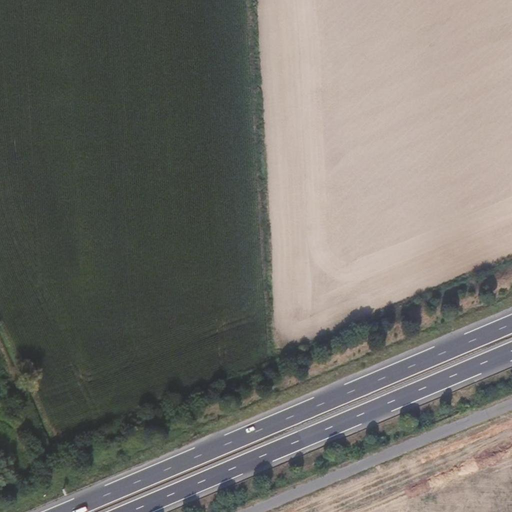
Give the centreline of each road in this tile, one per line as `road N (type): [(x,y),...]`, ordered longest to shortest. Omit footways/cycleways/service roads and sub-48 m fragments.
road 1 (trunk): [(511,323),(71,511)]
road 2 (trunk): [(128,511),(511,350)]
